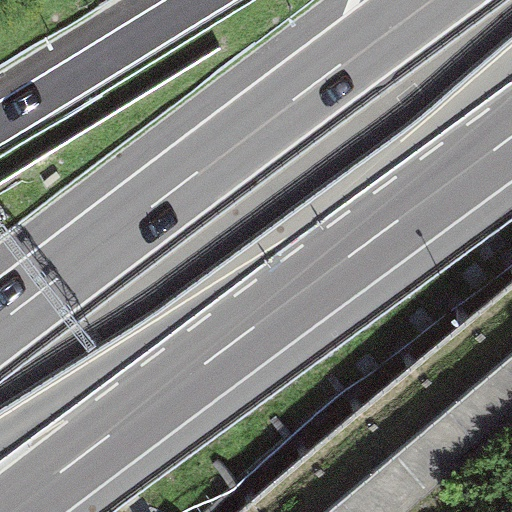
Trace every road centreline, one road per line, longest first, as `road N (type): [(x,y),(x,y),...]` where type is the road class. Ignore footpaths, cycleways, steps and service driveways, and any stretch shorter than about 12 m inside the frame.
road 1 (motorway): [(15,511),(511,140)]
road 2 (motorway): [(429,0),(0,323)]
road 3 (motorway): [(341,511),(511,353)]
road 4 (motorway): [(197,0),(0,121)]
